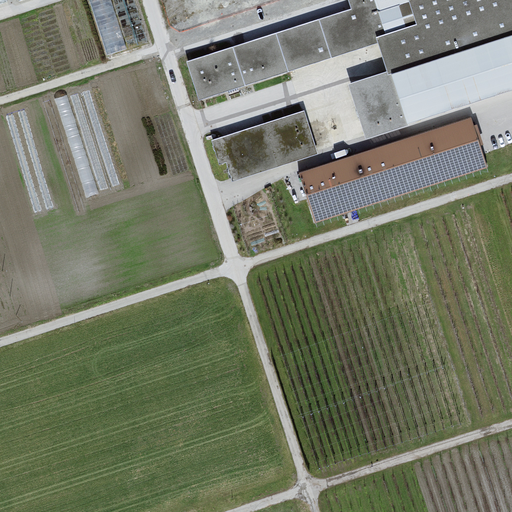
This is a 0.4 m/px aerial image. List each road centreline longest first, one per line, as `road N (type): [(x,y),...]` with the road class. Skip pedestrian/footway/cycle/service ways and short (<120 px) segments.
road 1 (track): [(148,0),(314,511)]
road 2 (track): [(511,179),(0,342)]
road 3 (track): [(511,424),(239,511)]
